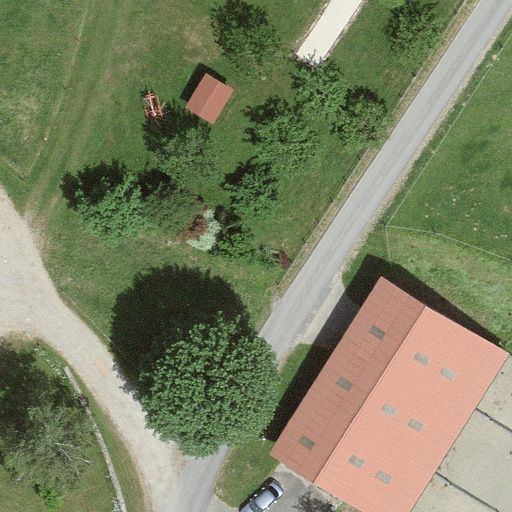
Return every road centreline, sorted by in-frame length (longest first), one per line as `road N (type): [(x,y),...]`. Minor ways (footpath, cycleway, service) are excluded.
road 1 (unclassified): [(184,511),(309,284),(501,0)]
road 2 (track): [(0,301),(30,309),(77,344),(192,492)]
